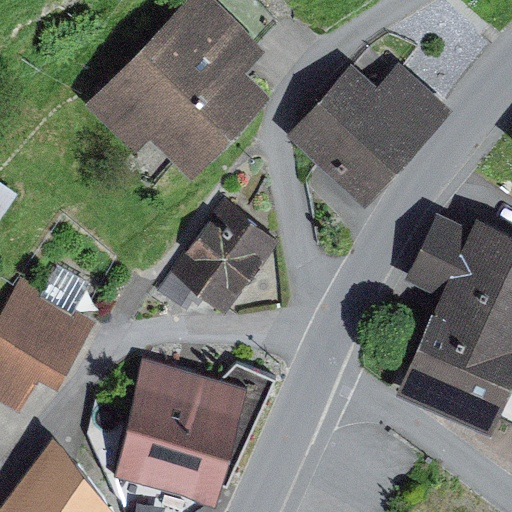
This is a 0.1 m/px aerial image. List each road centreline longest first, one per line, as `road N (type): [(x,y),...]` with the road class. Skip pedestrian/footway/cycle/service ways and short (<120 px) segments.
road 1 (residential): [(0,470),(121,338),(149,324),(336,336)]
road 2 (residential): [(408,0),(314,55),(276,143),(308,260),(356,300)]
road 3 (tertiary): [(511,89),(435,164),(356,300)]
road 4 (residential): [(317,374),(429,431),(511,489)]
road 5 (tertiary): [(317,374),(251,511)]
